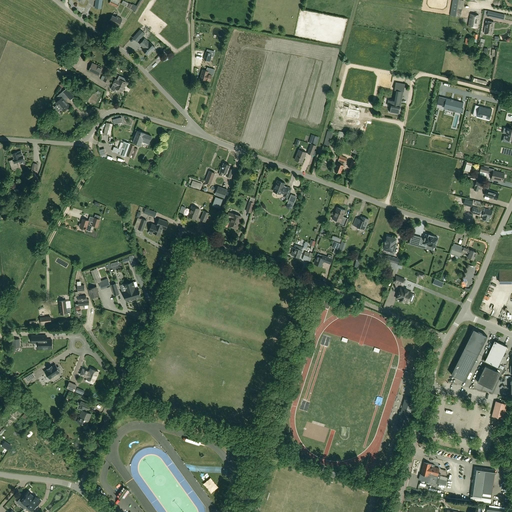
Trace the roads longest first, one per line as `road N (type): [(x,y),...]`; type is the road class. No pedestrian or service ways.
road 1 (unclassified): [(78,488),(182,230),(447,338)]
road 2 (unclassified): [(495,240),(192,132)]
road 3 (unclassified): [(192,132),(136,62),(53,0)]
road 4 (unclassified): [(396,511),(447,338)]
